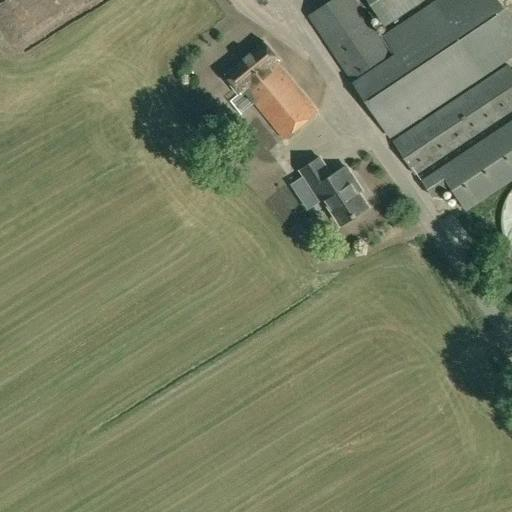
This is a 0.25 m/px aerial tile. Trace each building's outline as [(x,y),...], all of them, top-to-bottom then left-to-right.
[(392,54),(355,0),(332,0),(308,16),(352,81),(392,54)] [(353,82),(390,139),(511,58),(511,18),(499,0),(436,0),(382,36),(395,54),(353,82)] [(368,0),(385,25),(422,0),(368,0)] [(227,73),(228,74),(223,78),(231,87),(236,84),(243,93),(246,91),(285,140),(318,113),(277,62),(280,60),(265,42),(227,73)] [(415,175),(511,110),(511,70),(509,65),(394,142),(415,175)] [(511,119),(422,180),(433,197),(450,186),(467,210),(511,179),(511,119)] [(342,226),(367,209),(350,182),(354,180),(346,168),(331,178),(326,171),(327,170),(320,159),(301,171),(314,190),(317,188),(342,226)] [(443,219),(457,242),(469,235),(454,212),(443,219)]
